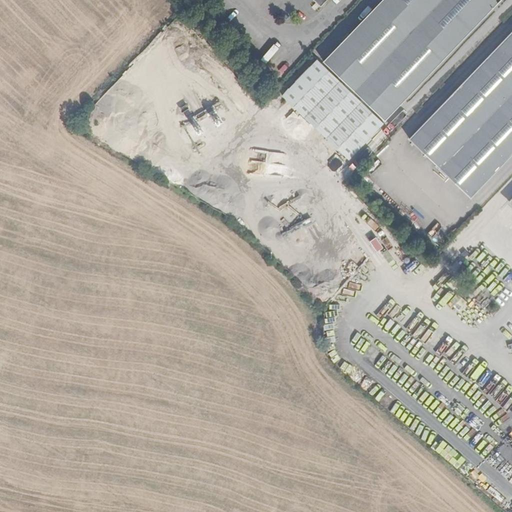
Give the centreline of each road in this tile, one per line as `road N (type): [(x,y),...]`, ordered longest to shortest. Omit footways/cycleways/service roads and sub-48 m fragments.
road 1 (unknown): [(383,135),(478,222)]
road 2 (unknown): [(318,164),(262,126),(235,136),(222,159)]
